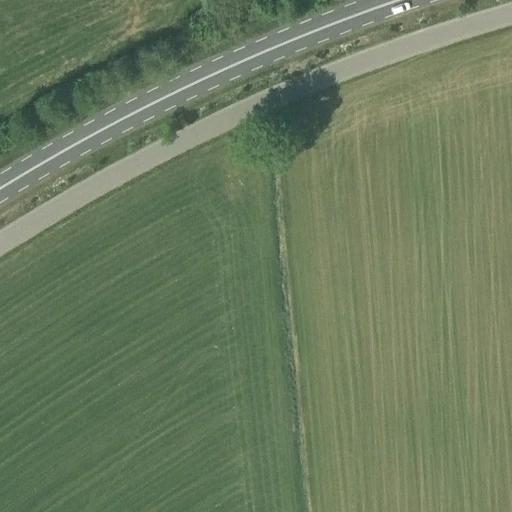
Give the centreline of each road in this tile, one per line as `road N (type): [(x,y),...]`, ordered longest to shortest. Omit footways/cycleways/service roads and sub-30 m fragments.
road 1 (unclassified): [(511,15),(274,99),(117,178),(0,249)]
road 2 (primary): [(0,189),(195,83),(402,0)]
